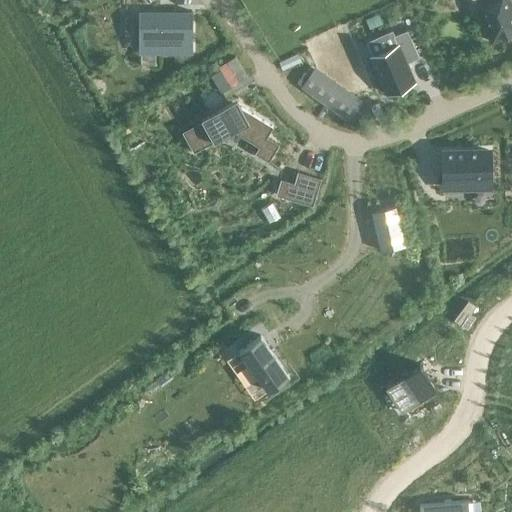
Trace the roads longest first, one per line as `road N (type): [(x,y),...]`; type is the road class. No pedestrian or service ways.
road 1 (residential): [(217,0),(284,108),(321,136),(391,137),(511,83)]
road 2 (residential): [(384,511),(391,489),(473,423),(473,357),(488,322),(511,304)]
